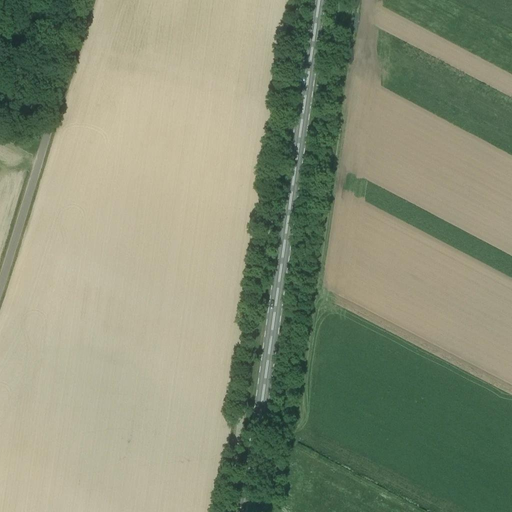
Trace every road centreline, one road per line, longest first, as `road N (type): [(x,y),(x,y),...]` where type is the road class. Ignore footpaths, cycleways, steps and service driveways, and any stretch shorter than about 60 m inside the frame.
road 1 (primary): [(246,511),(319,0)]
road 2 (unclassified): [(0,293),(89,0)]
